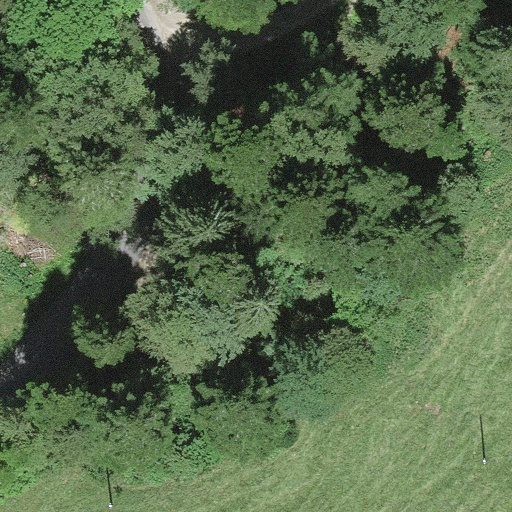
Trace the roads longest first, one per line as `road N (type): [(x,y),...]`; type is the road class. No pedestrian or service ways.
road 1 (unclassified): [(147,60),(132,218),(0,405)]
road 2 (unclassified): [(333,0),(281,32),(225,50),(147,60)]
